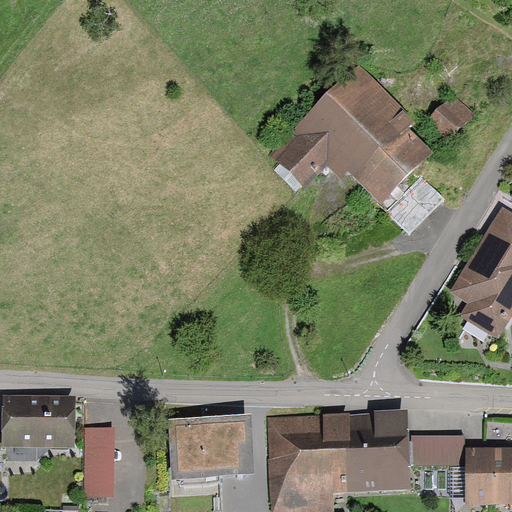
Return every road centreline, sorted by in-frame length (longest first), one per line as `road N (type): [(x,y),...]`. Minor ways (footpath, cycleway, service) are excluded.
road 1 (unclassified): [(377,395),(0,382)]
road 2 (residential): [(377,395),(382,351),(511,146)]
road 3 (unclassified): [(511,403),(377,395)]
